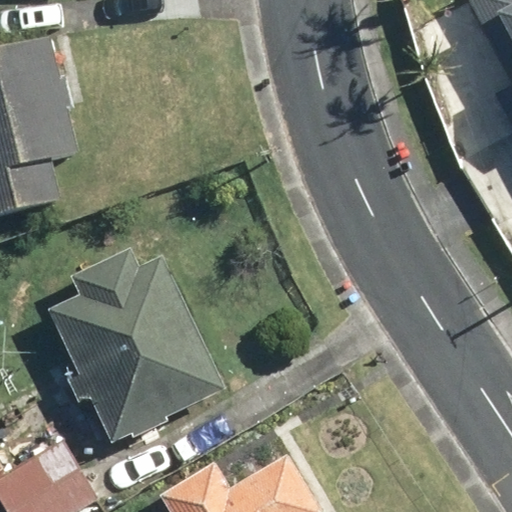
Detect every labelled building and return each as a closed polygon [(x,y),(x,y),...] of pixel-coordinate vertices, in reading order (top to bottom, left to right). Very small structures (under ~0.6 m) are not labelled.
[(511,0),(465,0),(454,6),(511,114),(511,0)] [(46,46),(0,57),(0,224),(51,211),(42,176),(78,167),(46,46)] [(61,288),(70,310),(38,325),(104,458),(217,403),(152,270),(132,280),(123,260),(61,288)] [(88,511),(97,507),(59,447),(0,483),(0,511),(88,511)] [(151,511),(312,511),(283,465),(225,500),(209,473),(149,508),(151,511)]
